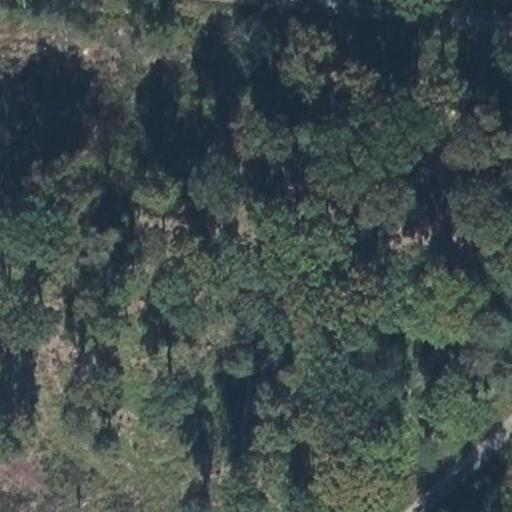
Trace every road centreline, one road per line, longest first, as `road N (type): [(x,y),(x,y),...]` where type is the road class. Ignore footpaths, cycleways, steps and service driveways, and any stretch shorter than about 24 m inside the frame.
road 1 (track): [(269,0),(511,30)]
road 2 (track): [(411,511),(511,419)]
